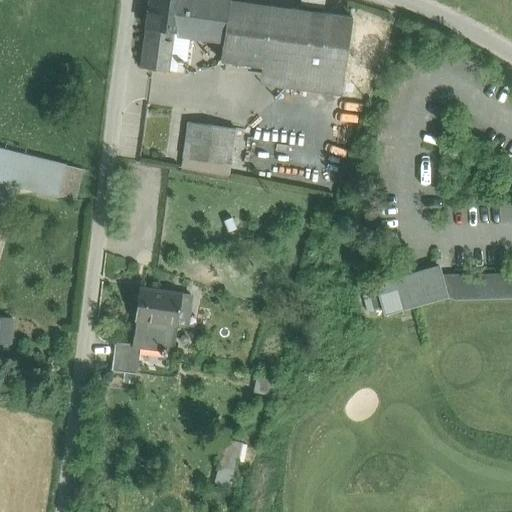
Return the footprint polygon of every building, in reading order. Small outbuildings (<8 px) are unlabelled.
[(149,0),(146,27),(147,27),(184,32),(187,0),(149,0)] [(187,0),(184,32),(189,33),(223,38),(228,0),(229,0),(230,0),(229,0),(187,0)] [(229,0),(228,0),(223,38),(220,60),(262,66),(344,77),(352,17),(230,0),(229,0)] [(184,32),(147,27),(142,67),(168,70),(170,58),(179,60),(178,63),(185,64),(189,33),(184,32)] [(344,77),(262,66),(259,83),(342,95),(344,77)] [(189,121),(184,157),(230,165),(236,128),(189,121)] [(64,165),(0,149),(0,181),(57,196),(57,195),(64,165)] [(230,165),(184,157),(182,173),(228,181),(230,165)] [(64,165),(57,195),(76,199),(83,170),(64,165)] [(439,267),(376,285),(385,315),(448,298),(448,297),(444,284),(441,276),(439,267)] [(511,273),(441,276),(444,284),(511,281),(511,273)] [(511,281),(444,284),(448,297),(456,297),(456,299),(511,297),(511,281)] [(136,321),(176,326),(177,326),(179,311),(180,312),(182,293),(141,287),(140,287),(136,321)] [(179,311),(177,326),(186,328),(191,294),(182,293),(180,312),(179,311)] [(12,320),(0,318),(0,342),(9,344),(12,320)] [(133,346),(140,347),(159,349),(159,355),(166,356),(167,350),(173,351),(176,326),(136,321),(133,344),(133,346)] [(133,346),(133,344),(115,342),(115,343),(116,343),(112,370),(112,371),(137,374),(140,347),(133,346)] [(258,376),(255,389),(272,393),(274,380),(258,376)] [(241,445),(225,441),(215,484),(229,487),(236,460),(237,461),(241,445)]
